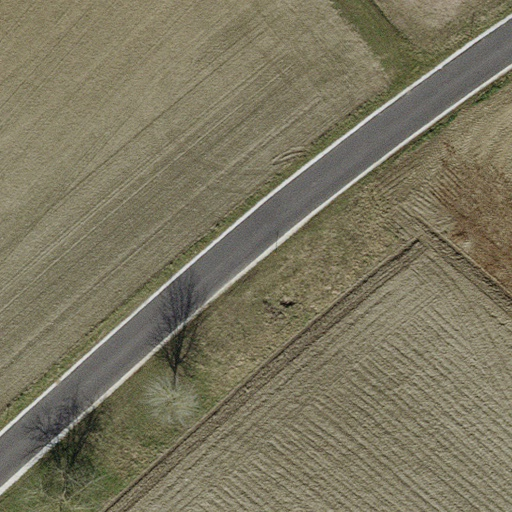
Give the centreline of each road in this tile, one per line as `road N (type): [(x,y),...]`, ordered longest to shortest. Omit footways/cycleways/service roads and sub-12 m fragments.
road 1 (unclassified): [(0,469),(431,95),(511,44)]
road 2 (track): [(431,95),(349,0)]
